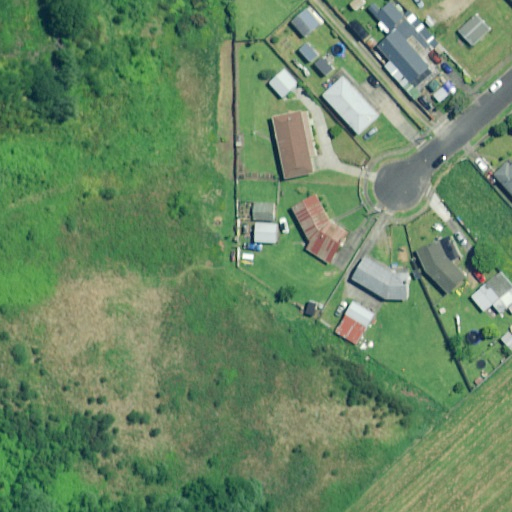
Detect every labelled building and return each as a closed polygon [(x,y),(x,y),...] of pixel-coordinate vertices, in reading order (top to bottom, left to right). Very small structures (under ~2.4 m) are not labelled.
[(387,34),(406,18),(392,1),(381,11),(374,3),(369,7),(381,21),(378,24),(387,34)] [(320,24),(307,9),(292,22),(305,37),(320,24)] [(490,29),(476,14),(458,30),(472,45),(490,29)] [(406,18),(387,34),(389,36),(378,46),(391,60),(385,66),(410,94),(434,72),(430,67),(440,58),(433,50),(438,45),(427,33),(420,39),(416,33),(418,31),(406,18)] [(298,85),(285,69),(270,82),(283,98),(298,85)] [(351,84),(345,76),(324,95),(360,134),(380,116),(351,84)] [(313,174),(302,113),(275,118),(286,179),(313,174)] [(511,164),(511,165),(509,163),(495,174),(511,194),(511,164)] [(288,188),(278,187),(278,203),(288,203),(288,188)] [(330,219),(317,195),(293,208),(310,242),(306,248),(329,263),(350,232),(330,219)] [(274,204),(247,203),(246,220),(274,221),(274,204)] [(277,224),(255,223),(255,242),(276,242),(277,224)] [(419,255),(424,262),(447,294),(465,281),(437,242),(419,255)] [(399,280),(401,276),(386,267),(385,269),(365,258),(353,279),(386,298),(409,299),(409,286),(399,280)] [(500,299),(487,284),(472,296),(484,311),(499,299),(507,309),(511,305),(511,294),(510,292),(500,299)] [(375,315),(353,301),(346,314),(367,327),(375,315)] [(481,316),(472,302),(465,307),(474,321),(481,316)] [(511,336),(508,332),(502,338),(511,350),(511,336)]
